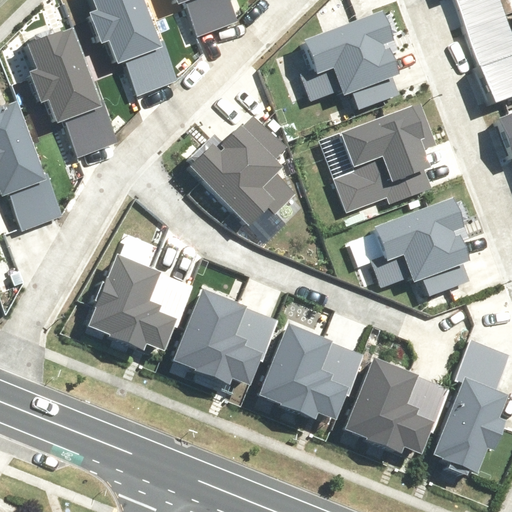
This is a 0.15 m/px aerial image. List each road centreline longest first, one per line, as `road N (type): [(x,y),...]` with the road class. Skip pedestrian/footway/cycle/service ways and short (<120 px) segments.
road 1 (residential): [(119,158),(189,224),(433,328)]
road 2 (residential): [(419,0),(511,239)]
road 3 (residential): [(0,366),(52,261),(119,158)]
road 4 (residential): [(119,158),(278,0)]
road 5 (tertiary): [(0,401),(173,471)]
